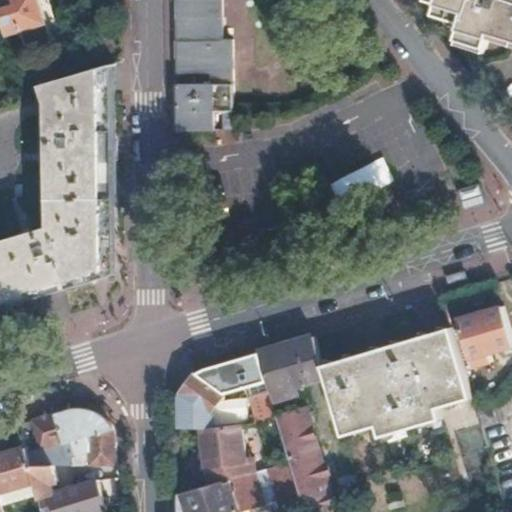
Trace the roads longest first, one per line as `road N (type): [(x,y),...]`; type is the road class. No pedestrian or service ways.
road 1 (primary): [(511,230),(148,337)]
road 2 (residential): [(148,337),(145,0)]
road 3 (residential): [(373,0),(511,163)]
road 4 (residential): [(149,511),(148,337)]
road 5 (primary): [(148,337),(0,380)]
